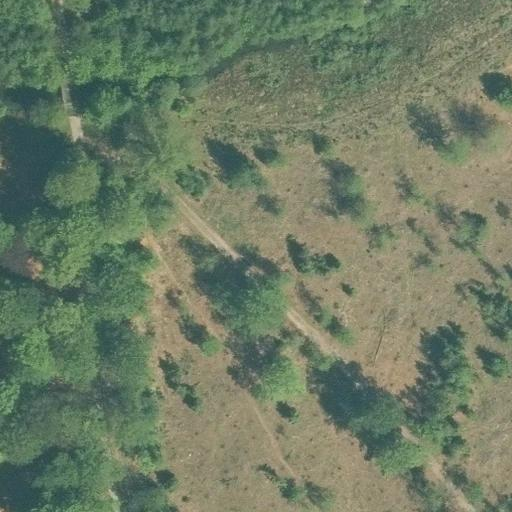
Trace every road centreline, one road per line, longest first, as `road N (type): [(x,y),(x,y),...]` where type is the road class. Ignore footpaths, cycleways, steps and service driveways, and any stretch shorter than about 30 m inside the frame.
road 1 (track): [(465,511),(334,358),(175,200),(127,167),(79,157)]
road 2 (track): [(129,511),(88,239)]
road 3 (track): [(55,0),(79,157)]
